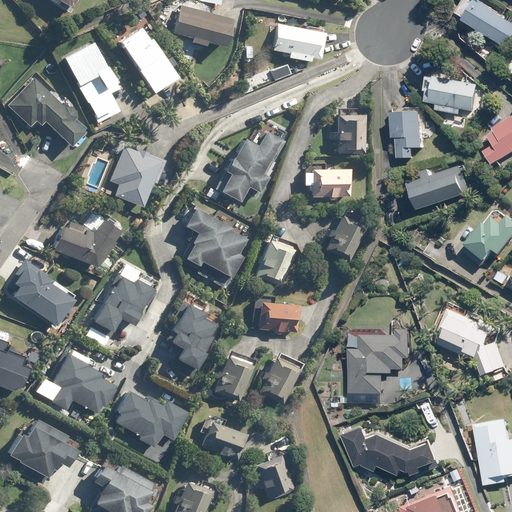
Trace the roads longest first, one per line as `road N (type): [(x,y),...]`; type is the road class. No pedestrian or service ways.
road 1 (residential): [(125,373),(174,290),(154,236),(220,127),(360,61),(388,35)]
road 2 (residential): [(0,111),(43,182),(0,249)]
